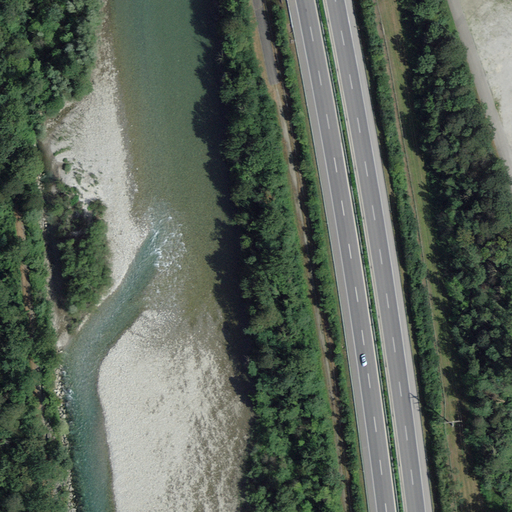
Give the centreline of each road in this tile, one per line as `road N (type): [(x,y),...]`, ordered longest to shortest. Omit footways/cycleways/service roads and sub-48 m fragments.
road 1 (track): [(261,0),(331,370),(346,511)]
road 2 (motorway): [(302,0),(385,511)]
road 3 (motorway): [(414,511),(333,0)]
road 4 (unclassified): [(452,0),(511,183)]
